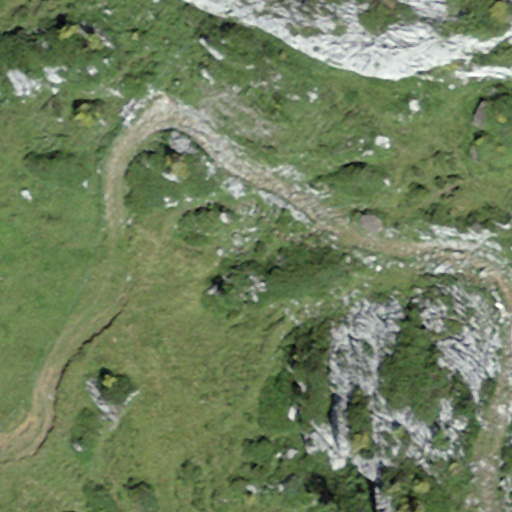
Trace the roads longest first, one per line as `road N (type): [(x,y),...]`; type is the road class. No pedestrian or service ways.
road 1 (track): [(511,303),(494,275),(338,247),(273,185),(230,162),(181,108),(143,127),(116,159),(107,216),(119,299),(47,387),(37,431),(0,449)]
road 2 (track): [(490,511),(487,447),(511,354)]
